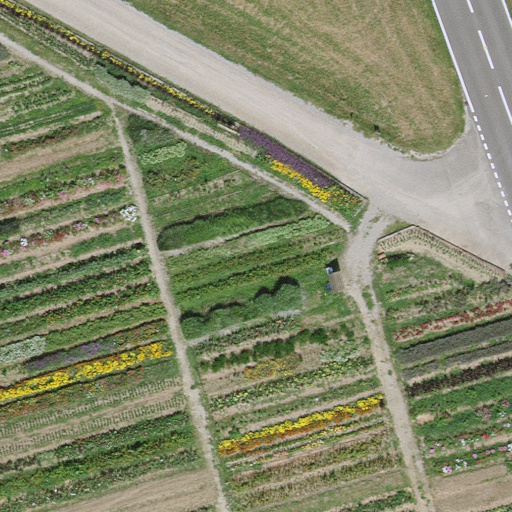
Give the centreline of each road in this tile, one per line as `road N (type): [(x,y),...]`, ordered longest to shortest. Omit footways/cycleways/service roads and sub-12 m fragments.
road 1 (track): [(80,0),(451,196),(511,188)]
road 2 (tertiary): [(471,0),(511,115)]
